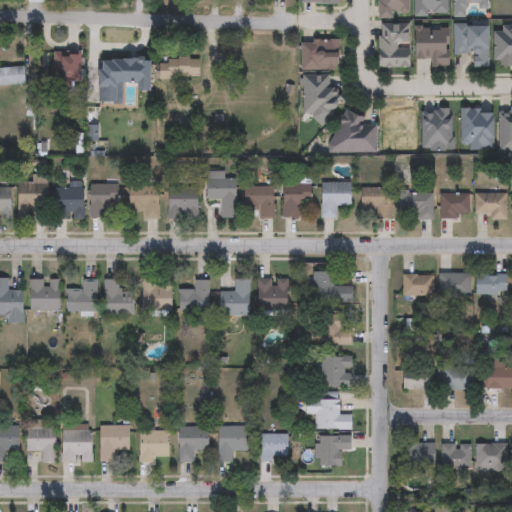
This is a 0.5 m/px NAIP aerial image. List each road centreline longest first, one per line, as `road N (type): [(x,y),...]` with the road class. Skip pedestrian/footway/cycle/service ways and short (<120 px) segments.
road 1 (residential): [(511,248),(0,249)]
road 2 (residential): [(382,490),(0,490)]
road 3 (residential): [(0,19),(284,21)]
road 4 (residential): [(382,511),(389,247)]
road 5 (residential): [(355,0),(365,88),(511,88)]
road 6 (residential): [(511,416),(384,416)]
